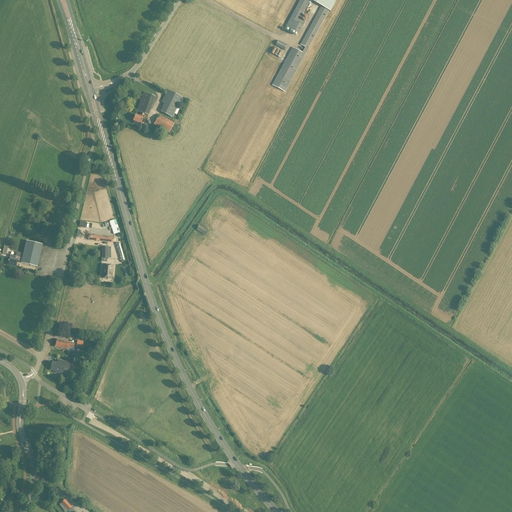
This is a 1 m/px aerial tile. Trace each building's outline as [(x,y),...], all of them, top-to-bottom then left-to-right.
[(300,0),(286,27),(298,34),(305,22),(300,20),(310,0),(321,6),(300,45),(305,48),(303,52),(292,47),(272,85),(285,92),(329,11),(331,11),(337,0),(300,0)] [(276,46),(285,50),(287,46),(278,41),(276,46)] [(274,48),(272,53),(279,56),(281,51),(274,48)] [(164,104),(160,112),(172,118),(174,114),(176,115),(178,112),(176,111),(182,98),(168,91),(161,102),(164,104)] [(144,92),(136,112),(140,113),(139,117),(135,115),(133,121),(141,124),(144,114),(148,116),(155,97),(144,92)] [(169,134),(174,123),(159,115),(153,125),(169,134)] [(207,230),(199,225),(196,231),(204,235),(207,230)] [(30,236),(41,239),(42,233),(31,230),(30,236)] [(24,254),(22,262),(21,263),(37,267),(42,245),(27,241),(24,254)] [(16,252),(15,256),(10,255),(9,258),(6,258),(5,262),(8,264),(8,265),(15,267),(17,260),(22,262),(24,254),(16,252)] [(111,279),(112,266),(103,265),(102,278),(111,279)] [(73,348),(74,344),(57,340),(55,347),(67,349),(67,350),(67,351),(69,351),(71,350),(71,348),(73,348)] [(63,373),(66,374),(68,369),(69,369),(70,364),(58,361),(57,364),(52,363),(52,364),(51,364),(51,367),(51,370),(55,371),(55,372),(63,374),(63,373)] [(68,511),(72,507),(65,500),(61,503),(68,511)]
